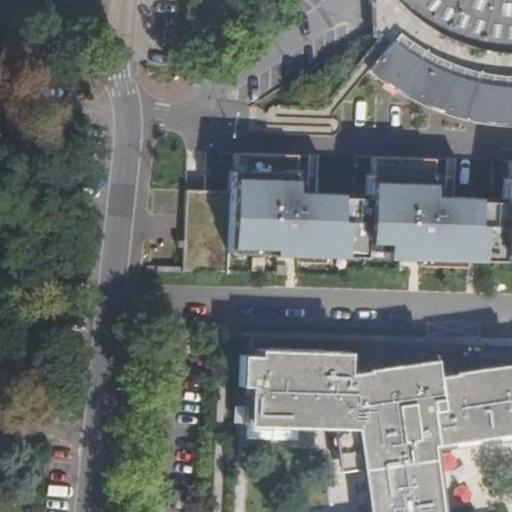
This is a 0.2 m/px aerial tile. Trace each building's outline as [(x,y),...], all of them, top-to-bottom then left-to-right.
[(511,0),(391,0),(395,4),(409,17),(429,31),(450,42),(472,51),(486,55),(500,58),(511,58),(511,0)] [(511,58),(500,58),(486,55),(472,51),(450,42),(429,31),(409,17),(404,23),(401,26),(392,37),(407,49),(423,59),(440,68),(458,75),(486,81),(511,84),(511,58)] [(511,91),(495,90),(471,85),(448,78),(427,69),(406,57),(386,43),(363,69),(392,89),(421,105),(453,118),(475,123),(497,127),(511,127),(511,91)] [(226,253),(478,263),(481,196),(469,196),(403,171),(422,172),(403,165),(392,195),(394,160),(377,160),(376,175),(367,175),(367,195),(365,199),(349,193),(348,198),(349,156),(235,151),(228,172),(227,190),(185,189),(182,266),(188,268),(226,270),(226,253)] [(481,260),(511,260),(511,160),(497,160),(496,201),(483,201),(481,260)] [(257,257),(256,289),(463,295),(463,263),(257,257)] [(511,264),(463,263),(463,295),(511,295),(511,264)] [(245,385),(244,429),(355,433),(364,511),(436,511),(427,447),(511,435),(511,365),(435,378),(432,362),(346,375),(348,355),(255,353),(255,359),(253,385),(245,385)] [(255,359),(238,359),(236,384),(245,385),(253,385),(255,359)] [(63,397),(37,395),(35,410),(62,412),(63,397)]
